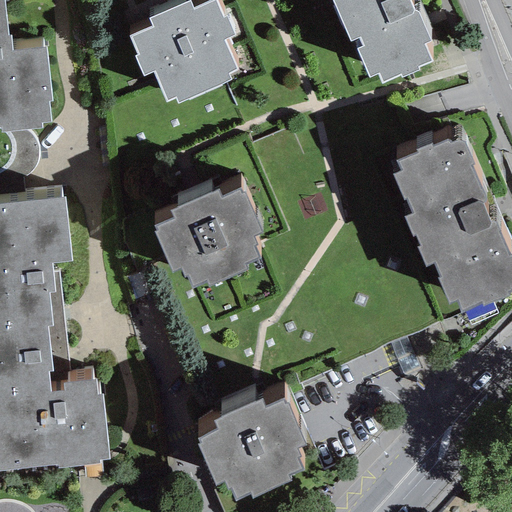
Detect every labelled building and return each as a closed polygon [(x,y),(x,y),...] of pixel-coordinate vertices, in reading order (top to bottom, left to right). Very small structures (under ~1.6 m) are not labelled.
[(0,0),(0,122),(0,123),(1,128),(42,124),(41,119),(50,118),(48,96),(51,95),(46,44),(13,47),(11,31),(7,32),(4,0),(0,0)] [(190,0),(185,0),(148,16),(152,23),(130,33),(138,53),(135,54),(143,73),(153,68),(166,98),(175,94),(177,99),(230,76),(227,69),(235,66),(223,37),(234,32),(226,14),(223,15),(216,0),(208,0),(193,7),(190,0)] [(334,0),(350,37),(359,33),(363,42),(357,45),(369,74),(377,70),(380,78),(400,70),(401,73),(418,65),(417,63),(431,57),(424,40),(430,37),(417,6),(415,6),(412,0),(334,0)] [(419,149),(399,157),(403,167),(392,171),(402,194),(406,193),(413,210),(404,214),(424,261),(434,257),(441,272),(438,274),(449,299),(456,296),(461,307),(481,298),(483,303),(507,293),(506,289),(511,286),(511,284),(511,282),(511,281),(511,251),(511,252),(495,217),(490,219),(478,192),(483,190),(471,163),(473,162),(464,140),(462,135),(451,139),(449,136),(434,143),(432,138),(417,145),(419,149)] [(197,196),(171,207),(174,213),(156,221),(158,226),(155,228),(173,268),(180,265),(184,272),(187,271),(192,283),(207,277),(209,281),(245,265),(242,259),(256,252),(252,244),(258,241),(254,232),(262,229),(244,190),(242,191),(240,186),(222,195),(218,186),(197,196)] [(64,193),(0,200),(0,466),(56,461),(57,465),(101,460),(100,455),(109,454),(102,390),(97,391),(95,375),(63,379),(64,387),(50,388),(48,367),(52,367),(47,322),(52,322),(48,288),(54,287),(51,259),(71,257),(64,193)] [(217,425),(196,435),(216,480),(223,476),(227,484),(231,482),(236,492),(250,485),(253,492),(291,474),(288,469),(301,463),(296,453),(300,451),(296,444),(306,439),(287,399),(286,400),(283,394),(265,403),(261,395),(255,398),(254,395),(220,411),(221,414),(213,418),(217,425)]
